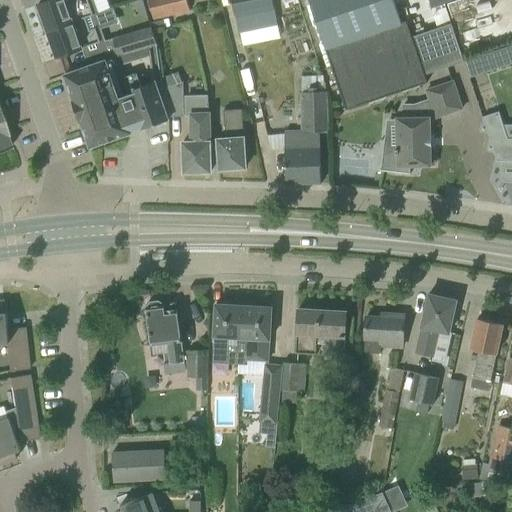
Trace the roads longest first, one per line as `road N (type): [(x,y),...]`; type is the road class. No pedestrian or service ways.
road 1 (residential): [(511,223),(350,201),(65,194)]
road 2 (residential): [(67,276),(304,267),(511,293)]
road 3 (secondary): [(294,231),(216,219),(68,220)]
road 4 (secondary): [(68,243),(294,231)]
road 5 (secondary): [(511,256),(294,231)]
road 6 (residential): [(70,471),(76,442),(67,276)]
road 7 (residential): [(61,180),(0,9)]
